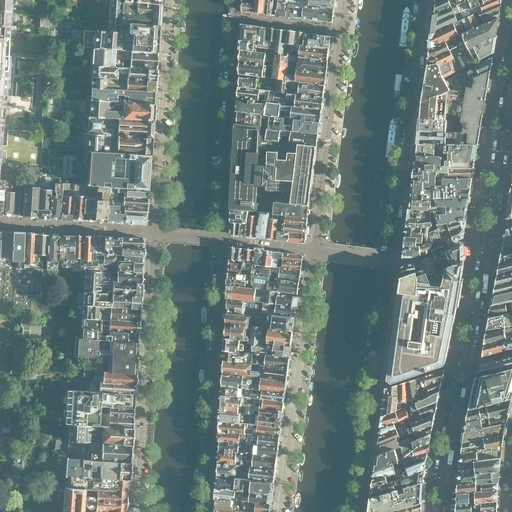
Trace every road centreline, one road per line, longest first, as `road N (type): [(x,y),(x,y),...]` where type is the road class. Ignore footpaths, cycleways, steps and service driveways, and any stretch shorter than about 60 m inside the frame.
road 1 (residential): [(511,68),(440,511)]
road 2 (residential): [(154,233),(136,511)]
road 3 (residential): [(206,511),(219,239)]
road 4 (residential): [(313,250),(280,511)]
road 5 (residential): [(394,259),(426,0)]
road 6 (residential): [(361,511),(394,259)]
road 7 (residential): [(345,0),(313,250)]
road 8 (residential): [(219,239),(236,0)]
road 9 (residential): [(166,0),(154,233)]
road 10 (residential): [(154,233),(0,222)]
